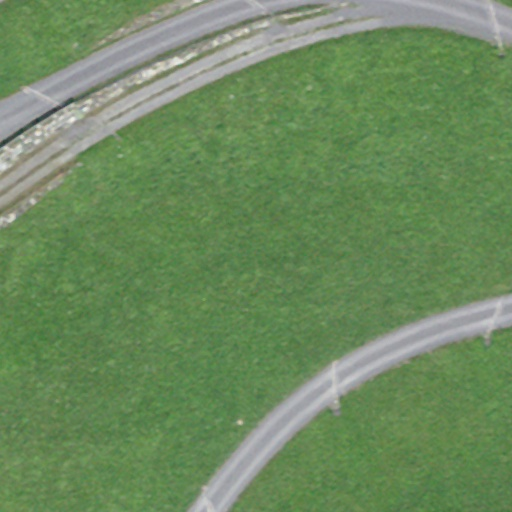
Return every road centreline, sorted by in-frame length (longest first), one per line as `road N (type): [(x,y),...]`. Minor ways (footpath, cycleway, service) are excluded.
road 1 (unclassified): [(511,309),(420,335),(330,385),(283,421),(206,511)]
road 2 (unclassified): [(0,121),(141,45),(258,0)]
